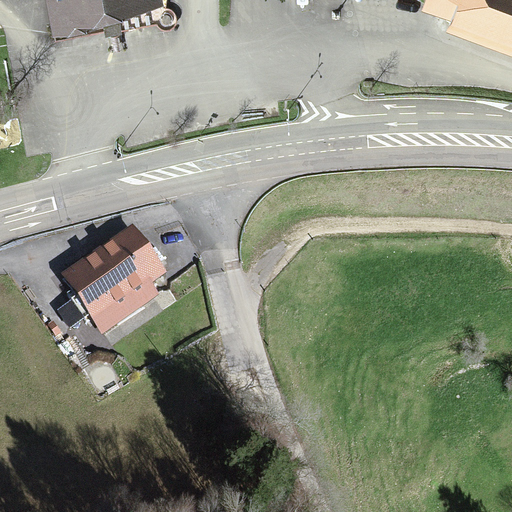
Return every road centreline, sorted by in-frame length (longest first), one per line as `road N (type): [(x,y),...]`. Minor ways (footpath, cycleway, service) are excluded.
road 1 (unclassified): [(198,164),(249,348),(323,511)]
road 2 (track): [(511,230),(326,224),(288,244),(235,304)]
road 3 (primary): [(198,164),(426,139)]
road 4 (residential): [(323,58),(426,59),(511,78)]
road 5 (residential): [(64,103),(209,72)]
road 6 (residential): [(426,139),(339,108),(323,58)]
